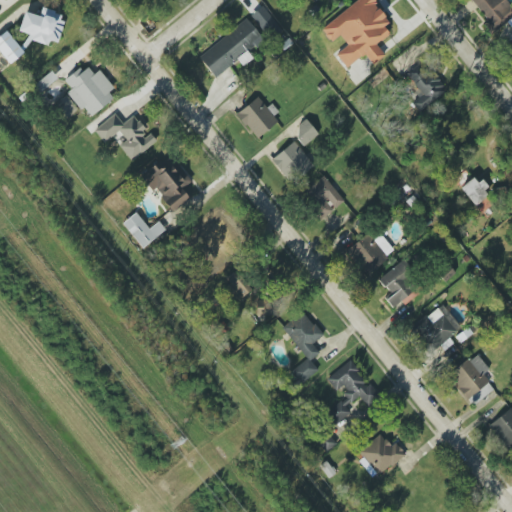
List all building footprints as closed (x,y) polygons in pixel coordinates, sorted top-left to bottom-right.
[(358,0),(320,27),(330,42),(340,35),(348,46),(336,54),(345,67),(365,54),(372,65),(385,56),(376,44),(389,35),(384,26),(389,23),(373,0),(358,0)] [(511,7),(505,0),(470,0),(508,42),(511,38),(511,7)] [(56,46),(65,15),(42,8),(39,16),(24,12),(18,31),(28,34),(27,37),(56,46)] [(215,78),(239,60),(243,65),(252,58),(247,52),(263,40),(247,19),(198,56),(215,78)] [(23,52),(6,31),(0,35),(0,52),(10,64),(23,52)] [(65,81),(71,89),(67,91),(88,118),(117,96),(97,71),(93,74),(86,65),(65,81)] [(423,107),(446,92),(434,73),(429,77),(421,65),(403,76),(423,107)] [(236,114),(256,139),(278,122),(258,97),(236,114)] [(131,161),(156,141),(150,133),(148,135),(133,116),(122,124),(115,114),(94,130),(104,143),(119,132),(126,141),(119,146),(131,161)] [(305,145),(318,134),(306,119),(293,130),(305,145)] [(271,159),(290,184),(313,166),(294,142),(271,159)] [(137,173),(152,192),(156,190),(172,211),(188,198),(181,189),(191,181),(176,162),(161,173),(152,162),(137,173)] [(309,205),(321,220),(334,209),(344,201),(323,176),(305,191),(314,201),(309,205)] [(460,187),(474,207),(490,195),(476,176),(460,187)] [(149,229),(136,212),(122,223),(142,248),(165,230),(158,221),(149,229)] [(366,276),(395,251),(380,235),(373,241),(366,233),(345,252),(366,276)] [(392,308),(420,286),(401,262),(378,279),(391,296),(386,300),(392,308)] [(428,353),(459,331),(441,305),(410,328),(428,353)] [(300,384),(318,370),(310,360),(319,353),(312,344),(322,336),(303,311),(282,327),(306,359),(290,371),(300,384)] [(488,369),(476,353),(449,374),(472,406),(494,389),(482,374),(488,369)] [(326,379),(335,391),(342,385),(349,394),(324,413),(333,425),(351,412),(347,406),(359,396),(366,405),(380,395),(370,382),(368,384),(349,361),(326,379)] [(511,448),(511,410),(510,408),(487,426),(509,451),(511,448)] [(326,452),(336,443),(325,431),(315,440),(326,452)] [(358,452),(378,476),(404,454),(395,442),(390,446),(380,434),(358,452)]
